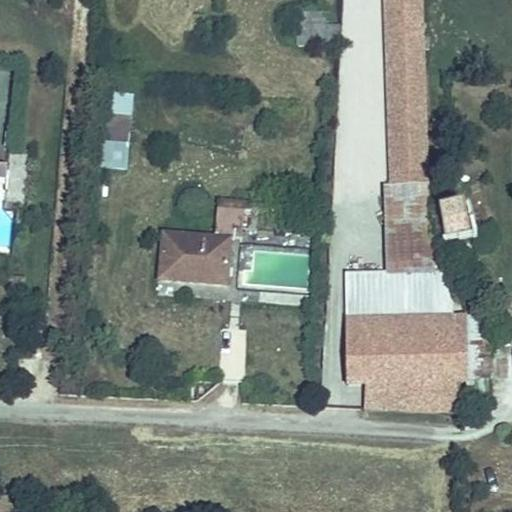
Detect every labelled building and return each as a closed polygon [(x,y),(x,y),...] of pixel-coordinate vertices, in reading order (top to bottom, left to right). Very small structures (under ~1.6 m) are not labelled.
[(392,0),(391,155),(391,191),(429,191),(431,71),(431,0),(392,0)] [(340,16),(296,13),(294,45),(338,47),(340,16)] [(111,94),(109,120),(129,121),(130,95),(111,94)] [(101,168),(126,169),(128,141),(103,139),(101,168)] [(245,202),(218,201),(217,227),(161,224),(157,272),(226,276),(230,217),(243,218),(245,202)] [(473,214),(444,215),(448,240),(473,239),(473,214)] [(464,382),(465,317),(346,312),(343,377),(451,381),(464,382)] [(488,317),(465,317),(464,382),(451,381),(450,403),(485,405),(488,317)]
